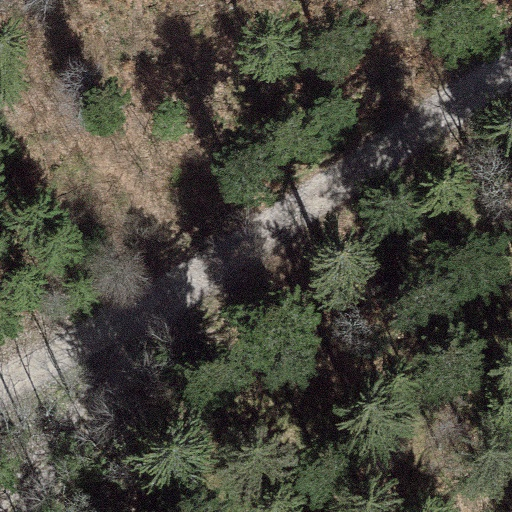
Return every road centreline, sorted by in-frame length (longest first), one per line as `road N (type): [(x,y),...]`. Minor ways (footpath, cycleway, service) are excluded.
road 1 (track): [(0,391),(511,68)]
road 2 (track): [(19,511),(214,256)]
